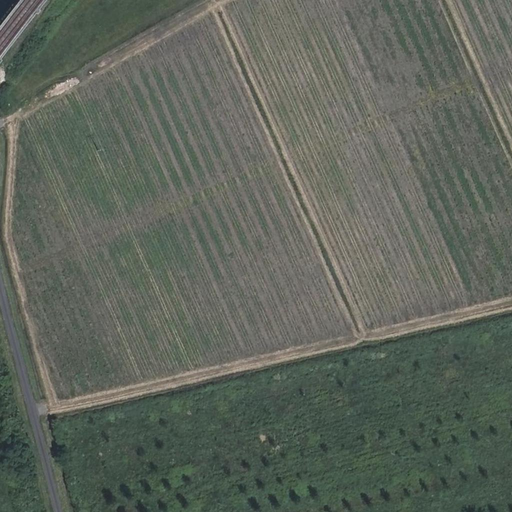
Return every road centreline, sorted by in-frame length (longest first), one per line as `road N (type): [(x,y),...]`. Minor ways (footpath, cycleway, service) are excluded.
road 1 (track): [(0,124),(217,0)]
road 2 (unclassified): [(59,511),(0,274)]
